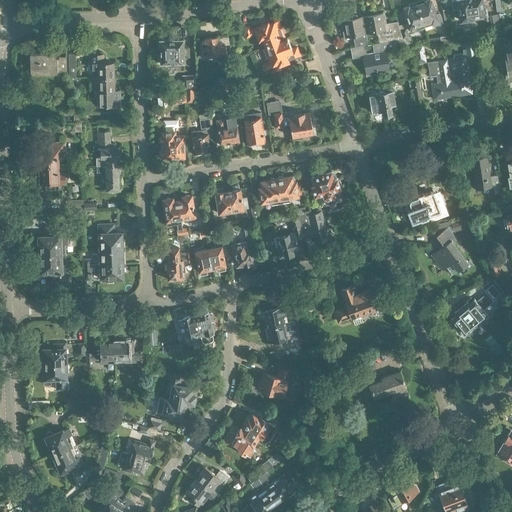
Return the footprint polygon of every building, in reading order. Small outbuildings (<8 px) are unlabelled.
[(432,5),(430,0),(424,0),(425,1),(417,4),(425,28),(431,26),(432,27),(442,23),(442,22),(443,22),(440,13),(439,14),(439,13),(435,14),(436,11),(435,6),(433,5),(432,5)] [(473,20),(472,17),(469,0),(450,0),(452,9),(457,8),(459,20),(468,18),(469,21),(473,20)] [(469,0),(472,17),(487,15),(486,8),(484,9),(482,0),(469,0)] [(511,0),(494,0),(496,6),(497,11),(504,10),(503,3),(511,1),(511,0)] [(408,6),(408,5),(403,7),(410,29),(415,28),(416,31),(425,28),(417,4),(408,6)] [(446,26),(453,24),(449,8),(443,9),(446,26)] [(403,39),(400,30),(398,25),(397,22),(385,24),(384,13),(363,17),(365,33),(377,31),(379,43),(403,39)] [(493,32),(500,31),(497,14),(490,15),(493,32)] [(365,33),(363,17),(341,20),(344,37),(353,35),(355,47),(364,45),(367,45),(365,33)] [(263,46),(263,48),(265,47),(264,46),(285,38),(278,20),(269,23),(268,22),(251,29),(250,25),(243,27),(247,37),(257,33),(259,37),(260,37),(263,46)] [(408,45),(411,42),(406,28),(405,23),(398,25),(400,30),(403,39),(408,45)] [(200,41),(203,57),(220,54),(220,57),(226,56),(225,45),(219,45),(218,36),(206,38),(206,41),(200,41)] [(467,61),(477,59),(476,53),(474,41),(473,36),(463,37),(465,49),(462,50),(463,54),(453,55),(453,58),(446,59),(449,73),(455,72),(457,79),(450,80),(453,96),(472,93),(466,60),(467,59),(467,61)] [(265,47),(263,48),(266,56),(270,54),(273,60),(262,65),(264,70),(287,61),(287,59),(299,55),(296,47),(292,49),(287,37),(285,38),(264,46),(265,47)] [(183,48),(183,47),(183,39),(160,40),(160,62),(168,62),(168,66),(176,65),(176,62),(184,62),(183,56),(184,56),(189,56),(189,47),(183,48)] [(364,45),(355,47),(350,48),(352,59),(364,57),(366,74),(389,70),(387,52),(411,48),(411,47),(408,45),(403,39),(379,43),(372,44),(374,53),(366,55),(364,45)] [(474,41),(476,53),(483,52),(481,40),(474,41)] [(423,45),(413,46),(416,64),(426,62),(423,45)] [(98,77),(113,77),(113,62),(103,63),(103,52),(90,52),(91,69),(98,69),(98,77)] [(57,57),(57,53),(30,53),(30,74),(58,73),(67,73),(66,57),(57,57)] [(446,59),(428,62),(430,76),(440,74),(441,82),(432,84),(434,99),(453,96),(450,80),(449,73),(446,59)] [(227,82),(234,81),(233,68),(226,69),(227,82)] [(248,80),(263,78),(261,69),(246,74),(248,80)] [(196,87),(196,75),(183,76),(184,88),(196,87)] [(93,91),(114,91),(113,77),(98,77),(93,77),(93,80),(92,80),(92,89),(93,89),(93,91)] [(418,78),(412,79),(414,91),(420,90),(418,78)] [(259,79),(235,83),(236,90),(259,86),(259,79)] [(225,92),(235,91),(234,82),(224,84),(225,92)] [(379,91),(370,92),(373,112),(382,111),(382,114),(384,115),(389,114),(391,112),(390,103),(394,102),(392,91),(392,88),(384,89),(379,90),(379,91)] [(195,102),(195,89),(186,89),(187,103),(195,102)] [(116,91),(114,91),(93,91),(94,97),(95,99),(98,99),(99,105),(119,105),(118,96),(117,96),(116,91)] [(186,100),(185,93),(174,95),(175,102),(186,100)] [(282,117),(281,112),(280,101),(266,103),(269,115),(273,114),(275,128),(283,126),(290,124),(292,137),(313,133),(310,112),(304,113),(304,112),(292,114),(292,115),(282,117)] [(239,140),(237,127),(235,116),(227,118),(227,119),(224,119),(217,120),(221,145),(225,144),(225,145),(227,145),(228,144),(231,143),(231,142),(239,140)] [(248,144),(266,141),(261,117),(243,120),(248,144)] [(206,153),(209,151),(211,150),(208,129),(211,128),(210,118),(208,118),(199,119),(201,130),(191,132),(192,136),(191,136),(194,153),(195,153),(199,154),(201,152),(203,152),(206,153)] [(111,143),(110,131),(96,132),(97,145),(100,144),(100,157),(96,158),(96,166),(102,166),(105,165),(119,165),(118,158),(120,158),(120,146),(115,147),(115,143),(111,143)] [(175,157),(174,137),(174,132),(162,133),(162,135),(160,137),(160,141),(163,142),(163,149),(160,150),(161,154),(163,155),(163,157),(175,157)] [(174,137),(175,157),(184,157),(183,136),(174,137)] [(40,166),(58,165),(57,156),(61,156),(60,150),(63,150),(63,142),(51,142),(51,151),(36,151),(36,166),(40,166)] [(494,194),(502,193),(500,175),(490,176),(487,156),(471,159),(476,190),(492,187),(492,186),(493,186),(494,194)] [(58,173),(58,165),(40,166),(40,182),(45,181),(45,189),(58,188),(58,184),(65,184),(65,180),(68,180),(68,173),(58,173)] [(119,165),(105,165),(106,190),(120,190),(119,165)] [(312,177),(308,178),(310,186),(315,184),(317,193),(318,193),(321,201),(326,199),(326,201),(330,203),(334,202),(336,199),(336,197),(341,195),(339,188),(340,187),(337,178),(333,179),(331,171),(324,173),(322,171),(319,172),(318,174),(312,176),(312,177)] [(291,176),(276,179),(280,203),(290,201),(289,197),(302,195),(300,184),(296,184),(295,181),(292,181),(291,176)] [(280,203),(276,179),(261,181),(262,187),(259,187),(262,202),(270,200),(271,205),(280,203)] [(239,188),(239,185),(232,186),(233,189),(231,189),(231,191),(228,191),(231,211),(249,208),(247,197),(242,198),(240,188),(239,188)] [(231,211),(228,191),(225,192),(224,191),(223,191),(223,188),(216,189),(216,192),(215,192),(218,213),(231,211)] [(429,212),(439,209),(432,191),(411,199),(409,202),(411,208),(408,210),(412,221),(421,218),(421,219),(428,217),(427,216),(430,214),(429,212)] [(178,201),(181,218),(187,217),(188,222),(195,220),(194,216),(195,216),(192,196),(190,197),(189,195),(185,195),(184,198),(182,198),(183,200),(178,201)] [(182,228),(181,218),(178,201),(173,201),(173,199),(171,200),(169,197),(167,198),(165,201),(163,201),(167,225),(177,224),(178,229),(182,228)] [(84,211),(84,210),(84,203),(84,200),(66,200),(67,212),(84,211)] [(253,220),(259,219),(256,206),(251,207),(253,220)] [(306,216),(304,211),(297,212),(303,238),(314,235),(316,242),(328,239),(321,212),(306,216)] [(303,238),(297,212),(290,214),(276,217),(277,223),(290,221),(292,229),(293,228),(294,232),(275,237),(280,256),(299,251),(296,239),(303,238)] [(511,212),(505,214),(506,217),(503,218),(505,226),(508,226),(508,229),(511,228),(511,212)] [(207,219),(208,229),(216,228),(214,217),(207,219)] [(454,231),(470,225),(468,217),(451,223),(454,231)] [(103,249),(125,248),(124,238),(122,238),(121,232),(113,233),(113,230),(114,230),(113,224),(98,225),(98,233),(100,233),(100,241),(102,241),(103,249)] [(467,261),(464,256),(455,244),(459,241),(448,226),(436,235),(443,245),(431,254),(442,270),(452,263),(457,271),(459,269),(462,273),(473,265),(469,259),(467,261)] [(68,246),(68,227),(46,228),(46,234),(47,234),(47,236),(39,236),(39,243),(36,243),(37,254),(64,253),(65,253),(65,246),(68,246)] [(177,236),(178,242),(188,240),(187,234),(183,234),(178,235),(177,236)] [(233,245),(226,246),(229,257),(235,256),(237,265),(244,263),(244,264),(251,263),(251,262),(253,261),(250,249),(249,249),(247,241),(245,242),(245,241),(232,243),(233,245)] [(221,245),(208,248),(212,267),(219,266),(220,270),(225,269),(224,265),(226,265),(221,245)] [(186,260),(186,256),(182,256),(181,251),(179,251),(179,247),(171,248),(167,249),(168,261),(167,261),(168,270),(177,269),(176,261),(180,260),(183,260),(186,260)] [(125,248),(103,249),(103,257),(101,257),(101,263),(123,262),(123,258),(125,258),(125,248)] [(212,267),(208,248),(195,251),(199,271),(201,270),(201,274),(207,273),(206,269),(212,267)] [(490,275),(492,274),(500,271),(496,259),(498,253),(488,250),(486,257),(485,260),(490,275)] [(64,253),(37,254),(37,265),(39,265),(40,272),(48,272),(48,274),(47,274),(47,280),(63,280),(63,271),(68,270),(68,262),(64,262),(64,253)] [(177,269),(168,270),(169,279),(185,277),(183,261),(183,260),(180,260),(176,261),(177,269)] [(123,277),(123,262),(101,263),(102,278),(114,277),(114,280),(122,279),(122,277),(123,277)] [(481,286),(493,300),(504,291),(492,277),(481,286)] [(370,306),(379,303),(373,287),(363,291),(363,292),(355,295),(352,286),(341,290),(347,306),(335,311),(338,321),(371,309),(370,306)] [(490,301),(484,293),(476,299),(473,295),(468,299),(466,297),(451,310),(453,312),(448,316),(462,333),(464,332),(466,334),(473,328),(471,325),(478,320),(481,322),(488,316),(486,314),(487,313),(482,307),(490,301)] [(283,323),(289,322),(287,315),(285,306),(266,311),(268,321),(265,322),(267,327),(283,323)] [(210,313),(209,313),(209,312),(207,312),(206,311),(202,312),(201,313),(196,315),(200,332),(197,333),(199,340),(205,339),(206,343),(212,342),(211,337),(212,335),(211,332),(213,331),(213,330),(214,329),(216,327),(214,323),(213,322),(211,322),(211,321),(212,320),(213,318),(212,314),(210,313)] [(301,323),(298,311),(292,313),(295,325),(301,323)] [(183,318),(183,319),(179,320),(177,322),(178,326),(181,328),(185,327),(187,333),(185,333),(184,335),(185,341),(187,342),(188,345),(200,343),(199,340),(197,333),(200,332),(196,315),(190,316),(189,315),(185,316),(185,317),(183,318)] [(283,323),(267,327),(268,331),(266,332),(268,341),(278,339),(278,343),(287,341),(283,323)] [(157,343),(156,331),(147,332),(148,343),(157,343)] [(131,345),(131,341),(114,342),(115,359),(122,358),(123,361),(137,361),(138,362),(143,362),(143,350),(133,350),(132,345),(131,345)] [(107,362),(107,359),(115,359),(114,342),(97,342),(97,352),(86,352),(87,367),(93,367),(92,359),(100,359),(100,362),(107,362)] [(168,344),(168,345),(169,352),(169,353),(181,352),(181,343),(168,344)] [(43,364),(65,363),(64,355),(65,355),(65,344),(55,344),(55,348),(42,349),(43,364)] [(65,363),(43,364),(44,384),(51,384),(51,379),(56,379),(57,389),(68,389),(68,381),(66,382),(66,372),(65,372),(65,363)] [(287,379),(289,372),(279,369),(276,376),(265,373),(262,380),(260,379),(257,388),(279,394),(280,388),(286,390),(289,379),(287,379)] [(393,398),(408,392),(399,371),(381,378),(382,380),(375,383),(372,378),(373,377),(370,369),(352,375),(355,384),(368,379),(370,385),(369,385),(373,397),(390,391),(393,398)] [(171,399),(187,402),(194,404),(197,388),(180,385),(182,374),(171,372),(170,379),(174,380),(171,399)] [(187,402),(171,399),(165,398),(161,417),(184,421),(187,402)] [(248,418),(242,428),(257,437),(256,439),(261,443),(264,438),(269,441),(274,434),(272,432),(275,427),(268,422),(261,417),(259,419),(252,415),(249,418),(248,418)] [(151,420),(136,416),(134,418),(133,423),(134,423),(150,428),(150,426),(160,429),(161,423),(161,422),(161,420),(152,417),(151,420)] [(148,434),(150,428),(134,423),(133,427),(138,429),(137,431),(148,434)] [(51,455),(75,445),(71,435),(68,427),(53,434),(52,432),(52,431),(51,431),(51,430),(50,430),(49,430),(49,429),(48,430),(47,430),(46,431),(45,432),(45,433),(45,434),(46,436),(50,446),(48,446),(51,455)] [(257,437),(242,428),(238,428),(235,432),(236,435),(232,433),(225,443),(237,451),(238,449),(244,453),(243,456),(249,460),(251,459),(256,451),(250,447),(256,439),(257,437)] [(511,429),(510,429),(497,450),(511,459),(511,429)] [(130,454),(147,459),(149,459),(153,447),(155,440),(149,438),(147,444),(134,440),(130,454)] [(285,454),(291,452),(287,441),(282,443),(285,454)] [(75,445),(51,455),(55,463),(56,462),(60,472),(61,472),(61,474),(62,474),(62,475),(63,475),(64,476),(65,476),(66,475),(67,475),(68,474),(68,473),(68,472),(68,471),(67,469),(82,463),(79,455),(75,445)] [(102,468),(108,447),(102,445),(96,466),(102,468)] [(130,454),(122,451),(117,464),(123,466),(122,469),(130,471),(131,468),(141,471),(143,470),(147,459),(130,454)] [(268,460),(272,466),(285,457),(276,453),(267,459),(268,460)] [(273,467),(272,466),(268,460),(266,462),(266,461),(247,474),(247,475),(251,481),(258,477),(267,470),(273,467)] [(99,475),(102,468),(96,466),(94,465),(92,473),(99,475)] [(196,479),(210,490),(215,484),(220,488),(225,483),(219,479),(219,478),(205,467),(196,479)] [(103,468),(101,475),(108,477),(110,470),(103,468)] [(271,480),(270,477),(271,476),(267,470),(258,477),(264,486),(265,488),(276,503),(283,498),(282,496),(292,489),(293,488),(293,487),(293,486),(293,485),(293,484),(292,483),(291,483),(290,483),(289,483),(287,485),(279,474),(271,480)] [(247,484),(243,478),(241,473),(240,473),(235,477),(237,481),(242,488),(247,484)] [(257,492),(264,486),(258,477),(249,483),(255,491),(256,491),(257,492)] [(465,496),(464,496),(459,483),(457,484),(455,478),(438,484),(440,490),(438,491),(442,501),(437,503),(437,505),(438,505),(440,511),(447,511),(467,504),(467,503),(467,502),(468,501),(466,498),(465,497),(465,496)] [(210,490),(196,479),(187,490),(193,495),(190,500),(198,506),(210,490)] [(242,488),(237,481),(233,484),(238,491),(242,488)] [(310,490),(316,486),(312,481),(306,484),(310,490)] [(414,484),(412,481),(405,485),(403,481),(390,489),(393,495),(388,498),(395,511),(398,509),(397,503),(419,490),(415,484),(414,484)] [(93,482),(82,492),(88,498),(99,489),(93,482)] [(138,495),(141,490),(130,485),(127,490),(138,495)] [(276,503),(265,488),(258,493),(257,492),(256,491),(255,491),(248,496),(256,507),(253,509),(253,510),(252,511),(260,511),(268,507),(269,508),(276,503)] [(110,490),(101,505),(99,504),(98,504),(98,503),(97,503),(96,503),(96,504),(95,504),(94,505),(94,506),(94,507),(94,508),(95,509),(95,510),(97,511),(113,511),(120,501),(117,499),(119,496),(110,490)] [(226,511),(231,509),(227,499),(221,503),(226,511)] [(124,503),(120,501),(113,511),(129,511),(134,505),(126,500),(124,503)] [(370,511),(367,511),(385,511),(383,508),(378,511),(373,503),(367,506),(370,511)]
